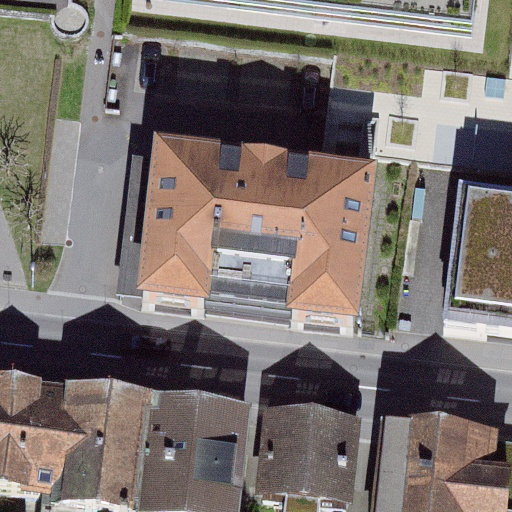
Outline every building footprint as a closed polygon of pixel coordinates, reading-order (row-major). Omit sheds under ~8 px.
[(486,0),(169,0),(169,8),(480,46),(486,0)] [(374,193),(146,173),(143,203),(131,323),(362,342),(374,193)] [(511,222),(447,217),(430,358),(511,365),(511,222)] [(340,511),(349,442),(0,404),(0,511),(340,511)] [(492,465),(373,456),(368,511),(501,511),(501,502),(490,501),(492,465)]
